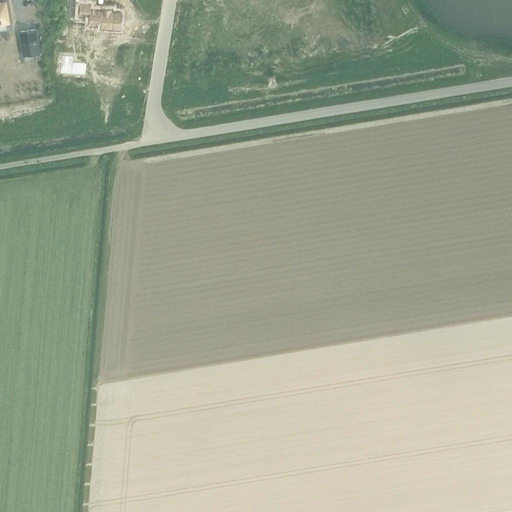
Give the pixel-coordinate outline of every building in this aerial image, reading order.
[(268,0),(237,0),(251,15),(268,0)] [(121,23),(123,5),(71,1),(70,19),(121,23)] [(0,31),(8,30),(7,21),(8,21),(5,2),(0,3),(0,31)] [(35,29),(20,31),(23,55),(39,53),(35,29)] [(72,58),(63,57),(62,72),(83,74),(84,66),(71,65),(72,58)]
